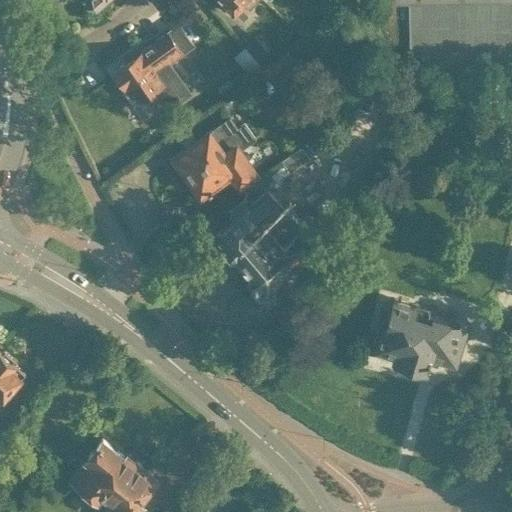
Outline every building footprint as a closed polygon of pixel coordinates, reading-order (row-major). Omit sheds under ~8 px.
[(256,0),(224,0),(225,1),(224,2),(233,12),(234,12),(243,20),(248,15),(239,7),(243,3),(249,8),(256,0)] [(380,1),(365,14),(399,57),(397,1),(380,1)] [(135,93),(139,98),(154,88),(168,106),(188,91),(167,62),(193,44),(178,24),(176,25),(153,42),(114,70),(132,95),(135,93)] [(255,36),(245,45),(265,67),(275,58),(255,36)] [(271,62),(286,83),(302,72),(292,57),(288,51),(271,62)] [(511,86),(504,87),(493,88),(494,108),(505,108),(506,116),(511,115),(511,86)] [(186,147),(174,155),(191,179),(190,184),(193,189),(198,190),(200,192),(223,176),(224,177),(225,179),(226,180),(228,181),(229,182),(231,182),(233,182),(234,181),(236,181),(237,180),(239,182),(254,171),(238,148),(254,137),(243,122),(237,127),(229,116),(197,139),(193,133),(181,141),(186,147)] [(282,159),(290,170),(309,157),(301,145),(282,159)] [(275,277),(277,277),(278,277),(279,277),(281,276),(282,276),(283,275),(284,274),(284,272),(285,271),(285,270),(316,243),(301,223),(299,217),(294,211),(290,208),(285,206),(269,187),(239,212),(220,229),(219,235),(224,241),(224,247),(229,254),(235,254),(250,273),(247,276),(250,280),(250,281),(250,282),(250,283),(250,284),(251,285),(252,286),(253,287),(254,287),(255,287),(257,287),(257,291),(274,293),(275,278),(275,277)] [(391,306),(385,304),(380,319),(387,321),(385,327),(383,326),(377,345),(394,350),(392,357),(395,364),(401,365),(408,361),(425,366),(426,360),(428,361),(430,354),(460,362),(472,320),(452,315),(451,320),(427,313),(429,309),(393,299),(391,306)] [(1,352),(0,351),(0,398),(4,395),(24,373),(12,362),(13,359),(4,351),(1,352)] [(79,467),(65,483),(74,490),(81,482),(97,495),(101,489),(115,500),(110,506),(105,511),(131,511),(135,508),(141,500),(136,496),(154,474),(135,459),(133,462),(124,455),(124,456),(102,438),(79,467)]
